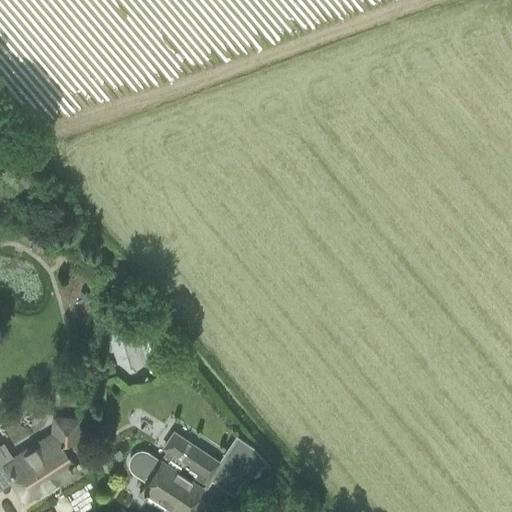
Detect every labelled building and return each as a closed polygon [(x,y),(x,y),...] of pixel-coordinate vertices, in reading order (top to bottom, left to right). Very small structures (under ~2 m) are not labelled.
[(111,282),(107,307),(123,309),(126,284),(111,282)] [(141,327),(139,333),(142,338),(148,339),(153,336),(154,331),(151,326),(146,324),(141,327)] [(112,363),(102,365),(105,377),(115,375),(112,363)] [(0,460),(3,465),(24,498),(52,480),(54,483),(75,469),(67,456),(77,450),(79,419),(53,417),(52,434),(23,452),(13,459),(3,443),(0,445),(0,460)] [(167,450),(160,460),(144,450),(141,449),(137,450),(133,452),(131,454),(128,457),(127,463),(128,468),(132,473),(146,482),(141,489),(176,511),(183,511),(217,461),(173,432),(163,447),(167,450)] [(250,445),(238,437),(226,455),(237,462),(235,466),(246,478),(265,461),(250,445)]
